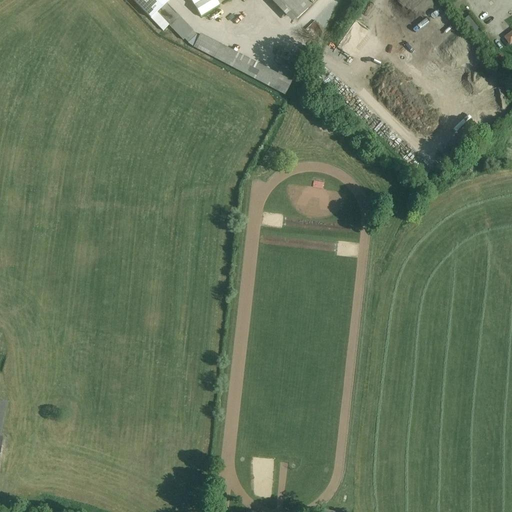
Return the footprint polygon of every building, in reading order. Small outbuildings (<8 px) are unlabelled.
[(170,0),(132,0),(151,19),(166,4),(170,0)] [(190,0),(201,17),(219,6),(215,0),(190,0)] [(311,6),(304,0),(277,0),(296,20),(311,6)] [(166,4),(151,19),(163,31),(178,17),(166,4)] [(193,32),(180,19),(171,28),(183,41),(185,40),(193,32)] [(193,32),(185,40),(188,44),(197,36),(193,32)] [(221,46),(200,35),(194,48),(214,58),(221,46)] [(279,76),(221,46),(214,58),(285,95),(296,74),(283,67),(279,76)]
